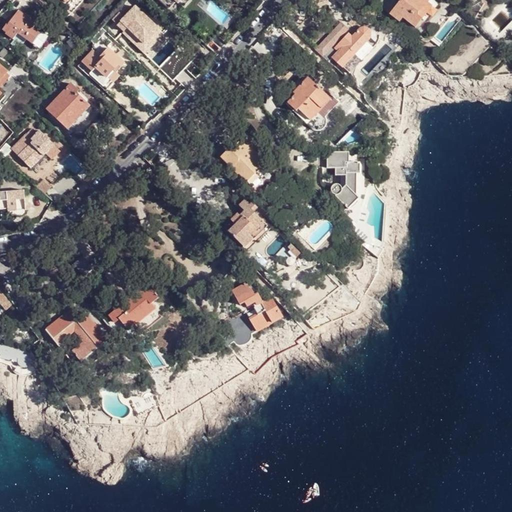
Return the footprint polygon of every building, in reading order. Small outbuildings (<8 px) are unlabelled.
[(158,0),(168,9),(176,1),(178,3),(180,0),(158,0)] [(427,0),(401,0),(391,13),(400,21),(403,18),(415,28),(422,20),(424,22),(438,5),(437,3),(429,2),(427,0)] [(290,3),(285,9),(289,13),(295,7),(290,3)] [(128,28),(131,31),(141,40),(146,36),(151,40),(160,31),(155,26),(155,25),(135,7),(125,18),(120,14),(114,21),(124,31),(128,28)] [(18,33),(34,43),(40,34),(33,29),(37,24),(18,11),(14,17),(13,17),(3,29),(7,32),(6,34),(14,38),(18,33)] [(511,21),(501,33),(504,36),(511,31),(511,30),(511,21)] [(357,53),(363,59),(364,60),(374,48),(367,42),(371,37),(371,35),(371,33),(371,32),(370,31),(369,29),(367,28),(365,28),(362,28),(361,29),(353,36),(350,33),(334,50),(337,53),(333,58),(343,68),(357,53)] [(211,29),(200,40),(212,52),(223,41),(211,29)] [(40,34),(34,43),(38,47),(45,38),(40,34)] [(124,64),(108,49),(100,57),(96,53),(85,64),(92,72),(91,74),(108,90),(114,84),(107,78),(114,71),(117,73),(124,64)] [(175,51),(161,63),(167,69),(180,57),(175,51)] [(349,73),(363,59),(357,53),(343,68),(349,73)] [(0,87),(11,75),(8,72),(0,80),(0,87)] [(294,93),(296,96),(288,103),(313,128),(315,129),(317,130),(319,130),(321,129),(322,129),(324,127),(326,125),(326,124),(326,122),(326,120),(325,118),(324,117),(323,115),(338,100),(332,95),(329,97),(309,78),(294,93)] [(55,101),(49,107),(47,110),(67,129),(72,133),(94,109),(77,92),(79,91),(71,84),(55,101)] [(46,103),(49,107),(55,101),(51,97),(46,103)] [(51,159),(60,150),(36,126),(27,134),(26,135),(12,149),(31,168),(46,154),(51,159)] [(248,181),(261,168),(267,162),(243,138),(232,149),(230,147),(222,156),(239,174),(240,173),(248,181)] [(144,157),(148,162),(157,154),(152,149),(144,157)] [(344,151),(326,150),(325,168),(343,170),(342,177),(335,184),(334,181),(333,180),(331,180),(329,180),(327,180),(326,181),(325,182),(324,184),(325,186),(326,188),(329,190),(343,205),(358,192),(355,189),(356,171),(359,171),(359,159),(344,157),(344,151)] [(67,171),(60,164),(46,177),(54,183),(67,171)] [(266,174),(261,168),(248,181),(253,187),(266,174)] [(85,169),(78,176),(84,182),(91,175),(85,169)] [(0,201),(7,200),(8,208),(8,212),(26,210),(24,190),(0,192),(0,201)] [(249,202),(246,198),(239,205),(245,211),(242,215),(244,217),(236,225),(229,232),(245,247),(254,238),(251,235),(265,222),(255,212),(258,208),(252,201),(249,202)] [(232,220),(236,225),(244,217),(242,215),(239,213),(232,220)] [(248,251),(270,228),(265,222),(251,235),(254,238),(245,247),(248,251)] [(294,247),(290,251),(296,257),(300,253),(294,247)] [(0,277),(13,268),(12,256),(0,257),(0,277)] [(263,302),(262,301),(258,293),(257,293),(256,291),(247,283),(245,284),(245,283),(233,290),(240,304),(245,302),(247,306),(252,304),(258,314),(250,319),(257,331),(283,317),(271,298),(270,299),(263,302)] [(111,327),(116,335),(126,327),(129,330),(136,325),(156,309),(152,304),(159,298),(148,284),(110,314),(116,323),(111,327)] [(0,301),(7,310),(12,306),(0,288),(0,301)] [(71,326),(75,331),(84,342),(73,351),(81,362),(84,360),(108,341),(86,312),(81,316),(74,308),(46,330),(54,340),(71,326)] [(58,345),(75,331),(71,326),(54,340),(58,345)] [(251,336),(251,334),(244,337),(235,341),(236,343),(238,344),(241,345),(243,345),(245,344),(247,344),(247,343),(249,342),(250,339),(251,337),(251,336)] [(30,361),(39,363),(32,352),(0,345),(0,354),(0,355),(0,357),(18,363),(19,364),(20,365),(22,366),(25,366),(28,365),(29,364),(30,363),(30,361)]
